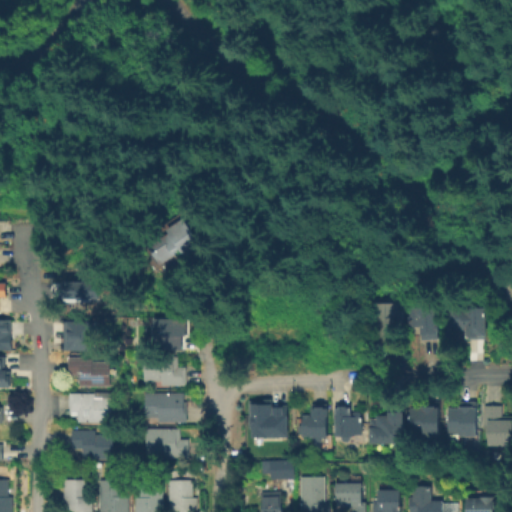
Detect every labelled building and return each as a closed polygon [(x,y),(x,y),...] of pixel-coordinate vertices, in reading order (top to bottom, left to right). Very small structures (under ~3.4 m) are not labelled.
[(187,228),(202,251),(185,262),(181,255),(175,259),(166,245),(172,241),(170,238),(187,228)] [(108,297),(98,297),(98,300),(73,300),(73,297),(71,297),(71,280),(108,280),(108,297)] [(0,282),(9,282),(9,296),(6,296),(6,314),(0,313),(0,282)] [(405,301),(406,324),(396,324),(396,342),(377,342),(377,301),(405,301)] [(439,339),(423,340),(422,323),(410,323),(410,305),(417,305),(417,303),(437,303),(439,339)] [(485,307),(485,337),(465,337),(465,330),(448,330),(447,308),(485,307)] [(190,348),(164,348),(164,317),(198,317),(198,334),(190,334),(190,348)] [(19,349),(0,349),(0,318),(19,319),(19,349)] [(104,350),(73,350),(73,320),(104,320),(104,350)] [(314,353),(293,353),(293,326),(314,325),(314,353)] [(267,350),(249,350),(249,326),(267,326),(267,350)] [(293,353),(267,353),(267,350),(267,326),(293,326),(293,353)] [(116,360),(116,384),(86,384),(86,374),(74,374),(75,355),(99,355),(100,360),(116,360)] [(0,357),(8,357),(8,375),(13,375),(13,391),(0,391),(0,357)] [(192,383),(192,388),(163,388),(163,383),(150,383),(150,361),(192,361),(192,383)] [(116,392),(116,422),(82,421),(82,414),(74,414),(74,392),(116,392)] [(191,404),(191,424),(162,423),(162,419),(149,419),(149,394),(189,394),(189,404),(191,404)] [(299,436),(284,437),(284,438),(268,438),(268,437),(262,437),(262,429),(257,429),(256,400),(269,400),(269,399),(280,398),(280,403),(282,402),(282,405),(297,405),(297,407),(298,407),(299,436)] [(478,402),(478,437),(460,437),(460,434),(450,434),(450,408),(460,408),(460,407),(462,406),(461,402),(478,402)] [(503,406),(503,416),(511,416),(511,446),(488,446),(487,424),(484,424),(484,406),(503,406)] [(328,410),(328,412),(332,412),(331,442),(326,442),(326,443),(320,443),(320,442),(315,442),(315,438),(305,438),(305,437),(302,437),(303,427),(305,428),(305,417),(315,417),(315,412),(319,412),(319,410),(328,410)] [(356,410),(356,417),(358,414),(364,414),(367,418),(367,437),(356,437),(356,440),(339,440),(339,410),(356,410)] [(441,440),(424,440),(424,435),(413,435),(413,410),(437,410),(437,412),(441,412),(441,440)] [(381,448),(374,448),(374,431),(375,431),(375,421),(381,421),(381,419),(408,419),(408,448),(381,448)] [(117,434),(117,458),(87,459),(87,448),(76,448),(76,430),(99,430),(99,434),(117,434)] [(192,441),(192,459),(168,459),(168,455),(149,455),(149,430),(185,430),(185,441),(192,441)] [(275,481),(275,461),(299,461),(299,481),(275,481)] [(0,511),(0,478),(8,478),(8,495),(12,495),(12,511),(0,511)] [(95,478),(95,484),(88,484),(88,496),(93,496),(93,511),(64,511),(64,478),(95,478)] [(306,511),(306,478),(329,478),(329,511),(306,511)] [(166,481),(166,511),(137,511),(137,499),(138,499),(139,481),(166,481)] [(99,511),(99,482),(130,482),(130,511),(99,511)] [(200,499),(200,511),(171,511),(171,482),(195,482),(195,499),(200,499)] [(367,486),(367,505),(370,505),(370,511),(357,511),(357,509),(340,509),(340,486),(367,486)] [(435,489),(435,503),(447,503),(447,511),(413,511),(413,498),(416,498),(416,489),(435,489)] [(265,511),(265,493),(285,493),(285,511),(265,511)] [(404,493),(404,511),(377,511),(377,502),(382,502),(382,493),(404,493)] [(459,511),(460,501),(448,501),(447,511),(459,511)] [(499,503),(499,511),(471,511),(471,503),(499,503)]
